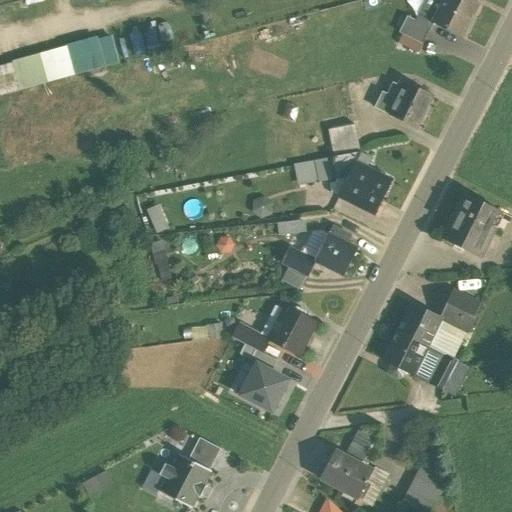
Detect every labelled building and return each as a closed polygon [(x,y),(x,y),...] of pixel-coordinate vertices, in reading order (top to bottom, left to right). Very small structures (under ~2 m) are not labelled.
[(478,7),(463,0),(443,0),(440,8),(430,26),(460,42),(478,7)] [(94,67),(120,59),(112,34),(86,42),(94,67)] [(68,44),(12,60),(20,89),(76,73),(68,44)] [(403,89),(393,84),(387,96),(383,94),(376,109),(389,116),(403,89)] [(433,99),(405,85),(403,89),(389,116),(418,130),(433,99)] [(330,131),(334,158),(360,153),(355,125),(330,131)] [(356,165),(366,170),(371,158),(360,153),(334,158),(315,162),(319,182),(331,180),(330,176),(336,175),(352,171),(356,165)] [(352,171),(340,197),(376,214),(391,182),(366,170),(356,165),(352,171)] [(332,193),(340,197),(352,171),(336,175),(336,184),(331,185),(332,193)] [(501,212),(467,195),(444,241),(481,260),(496,229),(493,228),(501,212)] [(160,203),(148,208),(156,232),(169,227),(160,203)] [(296,224),(277,226),(278,236),(297,234),(296,224)] [(350,235),(332,227),(328,234),(347,243),(350,235)] [(347,243),(328,234),(315,262),(316,263),(344,276),(358,248),(347,243)] [(162,239),(147,244),(158,280),(173,276),(162,239)] [(315,262),(289,250),(283,264),(310,277),(316,263),(315,262)] [(480,307),(455,294),(443,318),(443,319),(468,331),(480,307)] [(443,318),(412,303),(398,332),(429,347),(443,319),(443,318)] [(317,323),(288,307),(270,340),(269,341),(271,342),(298,357),(317,323)] [(241,324),(234,337),(244,342),(251,329),(241,324)] [(270,340),(251,329),(244,342),(246,344),(265,354),(271,342),(269,341),(270,340)] [(429,347),(398,332),(383,361),(392,366),(389,372),(391,376),(398,379),(402,378),(405,371),(415,376),(429,348),(429,347)] [(265,354),(246,344),(240,356),(259,366),(271,372),(278,361),(265,354)] [(445,356),(429,348),(415,376),(432,384),(445,356)] [(459,363),(445,356),(432,384),(445,391),(459,363)] [(271,372),(259,366),(243,397),(272,413),(289,381),(271,372)] [(201,439),(189,460),(211,471),(222,450),(201,439)] [(372,472),(356,463),(357,461),(338,451),(324,477),(360,495),(372,472)] [(211,472),(211,471),(189,460),(179,455),(172,468),(165,464),(160,474),(166,478),(159,491),(192,509),(199,495),(201,496),(206,486),(204,485),(211,472)] [(442,492),(416,478),(402,503),(418,511),(429,511),(434,504),(436,504),(442,492)] [(339,511),(330,503),(324,511),(339,511)]
